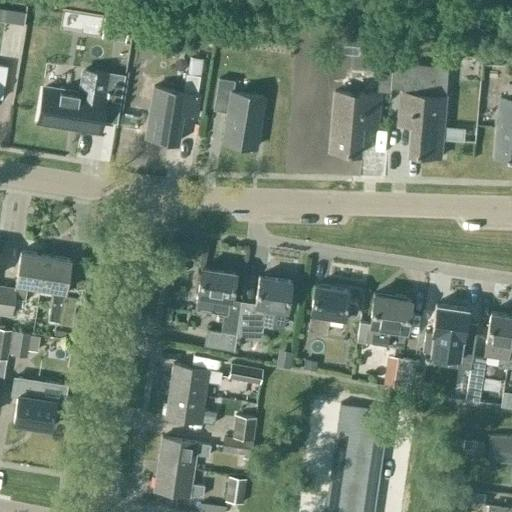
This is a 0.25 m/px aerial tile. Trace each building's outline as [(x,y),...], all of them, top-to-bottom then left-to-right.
[(104,16),(101,37),(125,41),(129,19),(104,16)] [(4,48),(19,48),(20,22),(5,22),(4,48)] [(145,137),(176,142),(181,113),(195,115),(199,93),(197,93),(202,58),(189,55),(186,73),(185,73),(183,91),(153,86),(145,137)] [(378,90),(391,91),(393,61),(376,60),(375,73),(379,73),(378,90)] [(434,94),(436,65),(393,61),(391,91),(392,91),(392,87),(403,88),(403,91),(401,91),(399,115),(412,116),(409,153),(441,156),(446,96),(434,94)] [(38,120),(99,130),(104,98),(102,98),(106,73),(84,69),(80,94),(43,88),(38,120)] [(223,142),(254,147),(263,96),(232,91),(234,81),(218,78),(213,109),(228,112),(223,142)] [(495,157),(511,157),(511,82),(509,82),(507,97),(500,96),(495,157)] [(330,150),(362,153),(365,117),(379,118),(381,94),(335,90),(330,150)] [(27,285),(39,287),(44,254),(21,251),(14,286),(2,284),(0,295),(0,314),(11,316),(14,298),(24,300),(27,285)] [(69,258),(44,254),(39,287),(52,289),(47,321),(71,325),(76,297),(63,295),(69,258)] [(203,345),(233,349),(235,335),(236,335),(241,301),(231,299),(235,272),(200,266),(194,309),(223,314),(220,331),(206,329),(203,345)] [(254,303),(241,301),(236,335),(260,339),(265,305),(286,308),(290,280),(258,275),(254,303)] [(314,284),(310,312),(311,312),(308,331),(326,333),(328,315),(343,317),(343,316),(352,317),(357,314),(358,306),(355,301),(346,300),(347,289),(314,284)] [(372,293),(368,322),(359,321),(355,341),(384,346),(384,342),(403,345),(405,330),(410,299),(372,293)] [(429,332),(426,352),(438,354),(440,342),(445,343),(446,335),(462,337),(459,356),(458,366),(469,368),(470,357),(471,358),(476,327),(477,322),(465,320),(467,308),(435,303),(431,332),(429,332)] [(511,314),(490,311),(483,353),(498,355),(497,364),(506,366),(511,326),(511,314)] [(11,329),(0,327),(0,357),(6,359),(7,352),(11,329)] [(11,329),(7,352),(25,355),(26,349),(36,350),(39,333),(11,329)] [(415,359),(387,355),(383,384),(410,388),(415,359)] [(472,358),(465,399),(478,401),(485,360),(472,358)] [(261,368),(230,362),(227,377),(258,383),(261,368)] [(172,363),(168,390),(204,395),(206,381),(219,383),(221,371),(208,369),(208,368),(172,363)] [(65,385),(14,377),(11,393),(17,394),(12,421),(50,427),(55,400),(62,401),(65,385)] [(201,409),(204,395),(168,390),(164,416),(200,422),(200,421),(213,423),(215,411),(201,409)] [(511,391),(502,390),(500,405),(511,406),(511,391)] [(234,394),(233,408),(248,409),(249,395),(234,394)] [(339,415),(362,419),(364,408),(340,405),(339,415)] [(362,419),(386,422),(388,411),(364,408),(362,419)] [(234,414),(231,436),(253,439),(256,417),(234,414)] [(339,415),(337,426),(361,429),(362,419),(339,415)] [(361,429),(385,433),(386,422),(362,419),(361,429)] [(337,426),(336,437),(359,440),(361,429),(337,426)] [(359,440),(383,444),(385,433),(361,429),(359,440)] [(161,436),(157,463),(193,468),(195,454),(208,456),(210,444),(197,441),(161,436)] [(511,437),(489,436),(487,460),(511,461),(511,437)] [(253,440),(222,437),(220,451),(251,455),(253,440)] [(336,437),(334,447),(358,451),(359,440),(336,437)] [(358,451),(382,454),(383,444),(359,440),(358,451)] [(482,453),(483,442),(464,440),(463,451),(482,453)] [(334,447),(332,458),(356,462),(358,451),(334,447)] [(356,462),(380,465),(382,454),(358,451),(356,462)] [(332,458),(331,469),(355,472),(356,462),(332,458)] [(355,472),(379,476),(380,465),(356,462),(355,472)] [(190,482),(193,468),(157,463),(153,490),(189,495),(189,494),(202,496),(204,484),(190,482)] [(331,469),(329,480),(353,483),(355,472),(331,469)] [(353,483),(377,487),(379,476),(355,472),(353,483)] [(245,478),(228,476),(224,500),(242,503),(245,478)] [(329,480),(328,490),(352,494),(353,483),(329,480)] [(352,494),(375,497),(377,487),(353,483),(352,494)] [(485,491),(453,488),(450,511),(463,511),(465,505),(483,507),(485,491)] [(326,501),(350,505),(352,494),(328,490),(326,501)] [(350,505),(374,508),(375,497),(352,494),(350,505)] [(349,511),(350,505),(326,501),(324,511),(349,511)]
